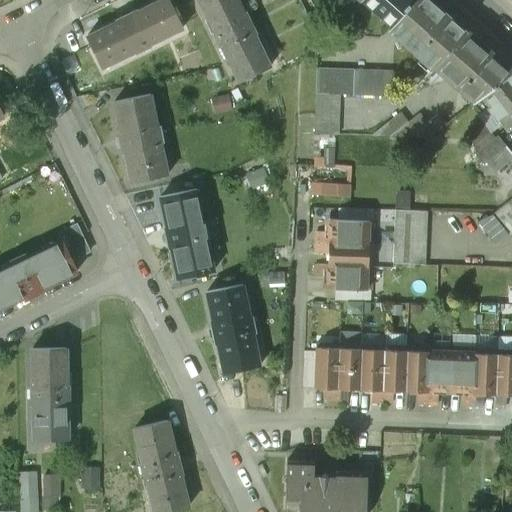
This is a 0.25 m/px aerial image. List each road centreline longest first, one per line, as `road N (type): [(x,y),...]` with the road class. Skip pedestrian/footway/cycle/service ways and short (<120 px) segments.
road 1 (residential): [(16,20),(130,266)]
road 2 (residential): [(294,417),(302,167)]
road 3 (residential): [(294,417),(511,425)]
road 4 (residential): [(130,266),(211,422)]
road 5 (residential): [(130,266),(0,329)]
